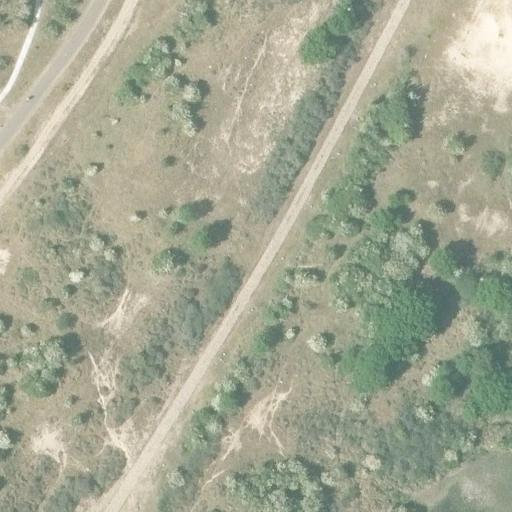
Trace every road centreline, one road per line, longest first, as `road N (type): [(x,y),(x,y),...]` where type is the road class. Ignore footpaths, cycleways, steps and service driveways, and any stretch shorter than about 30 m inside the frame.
road 1 (track): [(109,511),(236,310),(404,0)]
road 2 (unknown): [(0,203),(130,0)]
